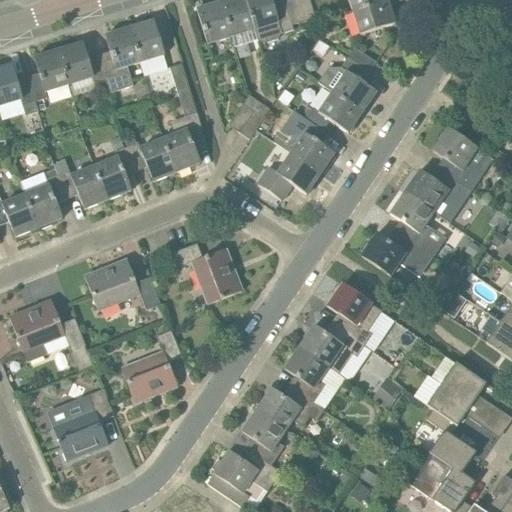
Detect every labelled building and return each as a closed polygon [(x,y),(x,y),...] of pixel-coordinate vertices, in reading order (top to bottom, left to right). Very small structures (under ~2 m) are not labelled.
[(253,31),(242,0),(223,0),(224,2),(219,4),(230,39),(253,31)] [(291,31),(282,2),(272,5),(270,0),(242,0),(253,31),(254,31),(257,42),(263,45),(278,40),(282,34),(291,31)] [(292,26),(302,22),(294,0),(288,0),(282,2),(291,31),(293,31),(292,26)] [(294,0),(302,22),(314,19),(308,0),(294,0)] [(346,0),(350,13),(387,2),(386,0),(346,0)] [(387,2),(350,13),(358,38),(395,27),(393,24),(395,23),(390,5),(388,6),(387,2)] [(230,39),(219,4),(216,4),(216,3),(197,8),(198,10),(195,11),(206,46),(230,39)] [(127,30),(139,65),(163,58),(152,22),(127,30)] [(127,69),(139,65),(127,30),(105,37),(110,53),(97,57),(104,81),(106,80),(110,94),(133,87),(127,69)] [(104,81),(97,57),(86,60),(81,44),(57,52),(68,87),(70,87),(93,80),(94,84),(104,81)] [(347,61),(369,76),(376,65),(354,50),(347,61)] [(44,95),(68,87),(57,52),(34,59),(39,75),(26,79),(34,103),(37,113),(38,113),(36,102),(45,99),(44,95)] [(362,86),(369,76),(347,61),(341,71),(327,71),(318,85),(331,94),(330,95),(362,116),(364,112),(367,112),(376,99),(374,98),(376,95),(362,86)] [(176,94),(188,90),(181,65),(169,69),(176,94)] [(34,103),(26,79),(15,82),(10,67),(0,69),(0,107),(21,101),(26,117),(37,113),(34,103)] [(306,78),(299,73),(295,79),(302,84),(306,78)] [(161,139),(175,174),(198,165),(193,150),(205,146),(188,90),(176,94),(184,118),(187,129),(173,135),(161,139)] [(350,133),(362,116),(330,95),(316,115),(311,112),(305,122),(327,137),(333,127),(349,137),(351,133),(350,133)] [(269,111),(248,97),(242,107),(253,114),(239,135),(248,141),(269,111)] [(239,135),(253,114),(242,107),(228,127),(239,135)] [(293,146),(293,149),(288,156),(290,157),(320,177),(334,156),(320,147),(327,137),(305,122),(298,132),(303,135),(302,136),(301,136),(298,137),(296,140),(294,143),(293,146)] [(438,174),(460,188),(461,187),(471,193),(492,161),(477,150),(447,129),(431,152),(446,162),(438,174)] [(45,138),(43,130),(31,134),(33,142),(45,138)] [(122,147),(118,138),(112,141),(115,150),(122,147)] [(153,183),(175,174),(161,139),(138,149),(137,145),(125,149),(134,173),(147,168),(153,183)] [(124,177),(134,173),(125,149),(115,153),(117,158),(93,167),(106,202),(130,193),(124,177)] [(320,177),(290,157),(276,177),(268,171),(257,187),(281,204),(292,188),(306,198),(320,177)] [(106,202),(93,167),(70,177),(68,173),(57,177),(66,200),(77,196),(83,211),(106,202)] [(54,171),(45,175),(47,181),(57,177),(54,171)] [(460,188),(438,174),(433,182),(418,172),(402,195),(433,216),(442,202),(448,206),(460,188)] [(66,200),(57,177),(47,181),(45,175),(44,174),(20,184),(24,195),(37,229),(61,220),(54,205),(66,200)] [(37,229),(24,195),(1,204),(0,202),(0,226),(8,223),(14,239),(37,229)] [(426,226),(433,216),(402,195),(389,215),(404,225),(396,236),(417,251),(431,261),(446,240),(426,226)] [(417,251),(396,236),(390,245),(375,234),(360,257),(390,278),(399,265),(419,279),(431,261),(417,251)] [(499,249),(506,239),(499,234),(492,244),(499,249)] [(473,258),(480,248),(471,242),(464,252),(473,258)] [(201,260),(196,246),(168,256),(174,271),(191,264),(207,306),(240,293),(224,251),(201,260)] [(135,285),(126,262),(84,279),(97,313),(139,297),(145,311),(159,306),(149,279),(135,285)] [(511,276),(500,294),(511,302),(511,276)] [(335,330),(363,349),(372,337),(368,334),(382,314),(342,287),(327,309),(342,319),(335,330)] [(60,326),(51,303),(8,320),(22,353),(23,353),(27,363),(46,356),(42,345),(64,336),(78,373),(92,367),(74,321),(60,326)] [(511,306),(500,324),(490,317),(489,318),(511,333),(511,306)] [(450,307),(445,314),(453,320),(458,313),(450,307)] [(511,333),(489,318),(481,330),(491,337),(485,346),(511,364),(511,333)] [(363,349),(335,330),(328,340),(313,329),(298,351),(328,371),(338,377),(353,357),(356,359),(363,349)] [(134,404),(175,387),(166,364),(181,359),(170,332),(156,338),(162,353),(120,369),(134,404)] [(319,383),(328,371),(298,351),(284,372),(299,382),(292,393),(324,414),(325,414),(313,406),(326,388),(319,383)] [(76,366),(71,354),(65,356),(70,369),(76,366)] [(440,388),(470,409),(477,398),(485,387),(455,366),(440,388)] [(402,392),(387,380),(370,401),(385,413),(402,392)] [(456,429),(464,417),(469,411),(470,409),(440,388),(426,408),(433,412),(432,413),(456,429)] [(65,463),(107,447),(98,423),(112,418),(102,392),(82,399),(89,416),(52,430),(65,463)] [(324,414),(292,393),(286,402),(270,392),(256,414),(286,434),(293,423),(303,430),(310,420),(317,425),(324,414)] [(482,402),(475,412),(486,420),(493,409),(482,402)] [(480,428),(486,420),(475,412),(469,421),(480,428)] [(450,438),(456,429),(432,413),(426,422),(444,434),(429,456),(452,471),(452,472),(460,477),(470,483),(470,482),(461,476),(475,455),(450,438)] [(278,446),(286,434),(256,414),(241,435),(256,445),(250,455),(270,469),(283,450),(278,446)] [(270,469),(250,455),(243,465),(228,454),(213,476),(214,477),(207,486),(242,510),(249,500),(243,496),(252,484),(267,495),(280,475),(270,469)] [(374,489),(380,480),(365,469),(358,478),(374,489)] [(474,485),(470,482),(470,483),(460,477),(452,472),(431,502),(445,511),(470,511),(471,510),(462,503),(474,485)] [(500,511),(511,495),(511,484),(503,478),(491,497),(495,500),(487,511),(480,511),(473,507),(471,510),(470,511),(500,511)] [(361,504),(369,491),(358,483),(349,496),(361,504)] [(0,511),(2,511),(8,509),(0,490),(0,511)] [(511,511),(511,495),(500,511),(511,511)]
